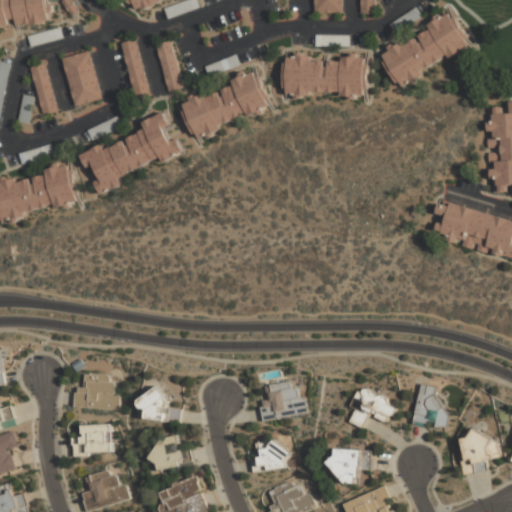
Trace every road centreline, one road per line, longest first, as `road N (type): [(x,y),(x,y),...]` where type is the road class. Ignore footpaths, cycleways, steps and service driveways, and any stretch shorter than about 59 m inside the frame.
road 1 (tertiary): [(0,320),(196,344),(403,345),(511,374)]
road 2 (tertiary): [(511,356),(405,327),(197,327),(55,306)]
road 3 (residential): [(45,370),(49,468),(65,511)]
